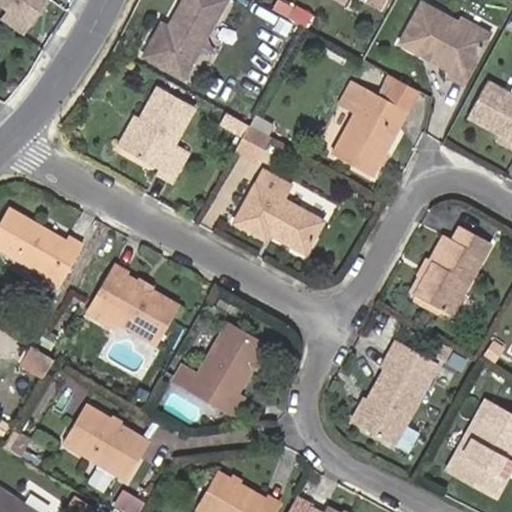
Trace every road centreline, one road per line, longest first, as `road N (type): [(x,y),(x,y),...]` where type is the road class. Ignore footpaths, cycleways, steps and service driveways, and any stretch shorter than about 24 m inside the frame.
road 1 (residential): [(11,141),(338,320)]
road 2 (residential): [(338,320),(313,371),(308,400),(317,436),(340,462),(439,511)]
road 3 (residential): [(11,141),(57,89),(106,0)]
road 4 (residential): [(410,201),(338,320)]
